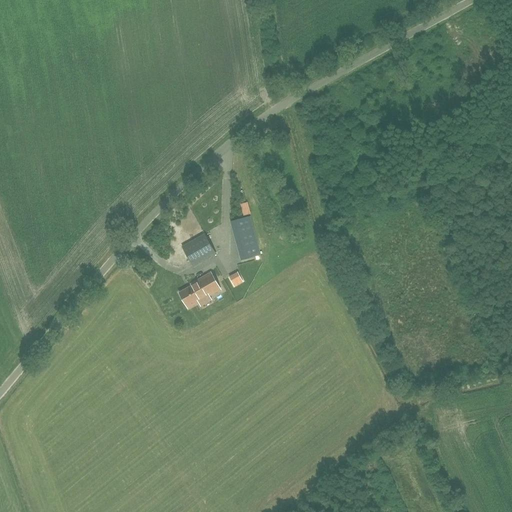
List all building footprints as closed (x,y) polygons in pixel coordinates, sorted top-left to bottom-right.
[(252,153),(243,158),(246,164),(255,159),(252,153)] [(246,216),(253,214),(250,202),(243,204),(246,216)] [(241,261),(261,255),(250,216),(230,221),(241,261)] [(194,267),(216,255),(205,234),(182,247),(194,267)] [(252,288),(252,289),(305,279),(301,261),(238,273),(241,290),(252,288)] [(188,308),(210,296),(220,290),(210,273),(191,284),(192,286),(179,293),(188,308)]
